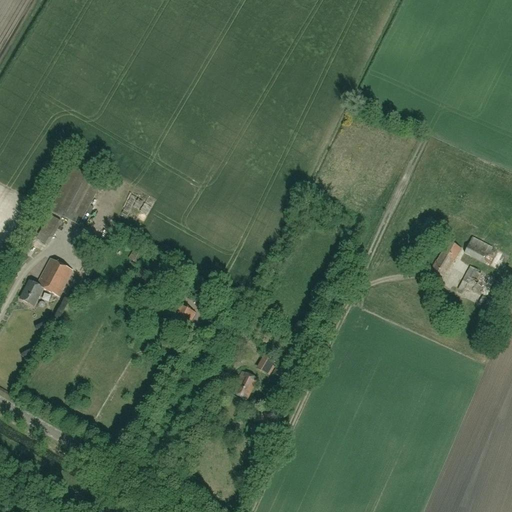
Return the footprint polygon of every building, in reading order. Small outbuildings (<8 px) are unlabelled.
[(78,227),(100,184),(71,168),(48,212),(78,227)] [(39,239),(50,246),(64,222),(52,216),(39,239)] [(134,263),(142,252),(135,248),(127,259),(134,263)] [(502,253),(497,265),(502,267),(507,255),(502,253)] [(58,298),(72,271),(50,260),(36,285),(29,282),(19,300),(32,307),(42,289),(58,298)] [(148,272),(140,268),(132,284),(139,288),(148,272)] [(184,332),(194,313),(176,304),(168,322),(170,323),(169,325),(184,332)] [(268,376),(273,369),(277,363),(265,356),(261,363),(257,370),(268,376)] [(288,383),(292,376),(275,367),(271,374),(288,383)] [(217,379),(222,381),(226,373),(221,371),(217,379)] [(246,401),(256,380),(241,372),(238,378),(239,379),(232,394),(246,401)] [(261,411),(256,418),(270,426),(274,419),(261,411)]
